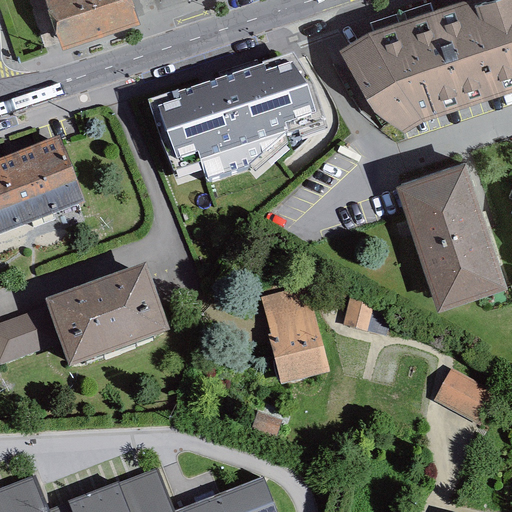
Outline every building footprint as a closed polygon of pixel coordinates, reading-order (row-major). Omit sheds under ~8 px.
[(131,0),(52,0),(66,43),(138,20),(131,0)] [(511,0),(470,0),(379,30),(353,47),(405,120),(423,107),(511,81),(511,0)] [(307,63),(145,117),(171,183),(208,171),(212,182),(257,168),(265,174),(295,145),(333,131),(319,91),(307,63)] [(60,148),(0,170),(0,243),(84,212),(60,148)] [(466,165),(410,183),(447,303),(504,286),(466,165)] [(68,346),(77,373),(173,341),(152,278),(56,310),(68,346)] [(302,288),(265,299),(288,379),(325,368),(302,288)] [(375,308),(353,303),(348,328),(370,333),(375,308)] [(0,371),(68,346),(56,310),(0,331),(0,371)] [(496,394),(453,374),(440,403),(483,423),(496,394)] [(160,467),(49,509),(49,511),(174,511),(174,510),(160,467)] [(36,475),(0,488),(0,511),(49,511),(49,509),(36,475)] [(277,511),(264,476),(174,510),(174,511),(277,511)]
